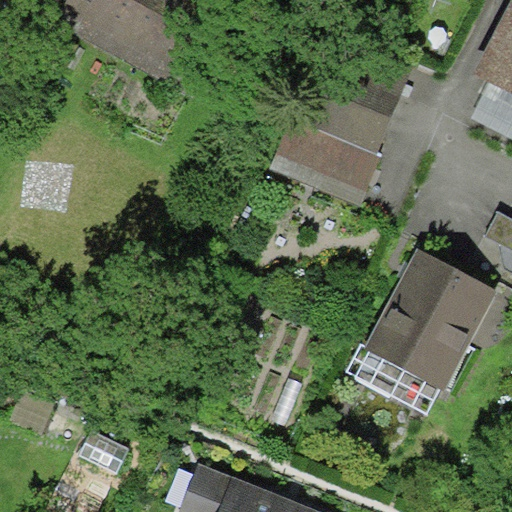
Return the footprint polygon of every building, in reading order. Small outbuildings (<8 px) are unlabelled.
[(240,0),(26,0),(22,8),(195,92),(240,0)] [(511,15),(479,83),(511,98),(511,15)] [(417,65),(331,29),(277,157),(363,193),(417,65)] [(511,222),(498,215),(486,238),(511,251),(511,222)] [(445,391),(497,292),(415,250),(364,348),(445,391)] [(318,511),(199,463),(178,511),(318,511)]
